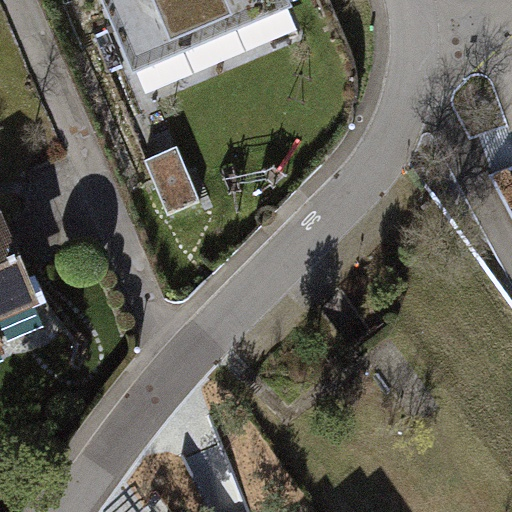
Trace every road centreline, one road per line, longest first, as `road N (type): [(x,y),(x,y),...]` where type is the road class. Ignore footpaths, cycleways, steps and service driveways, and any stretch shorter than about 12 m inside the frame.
road 1 (residential): [(67,511),(128,421),(360,184),(412,98),(440,69)]
road 2 (track): [(511,249),(441,114),(440,69)]
